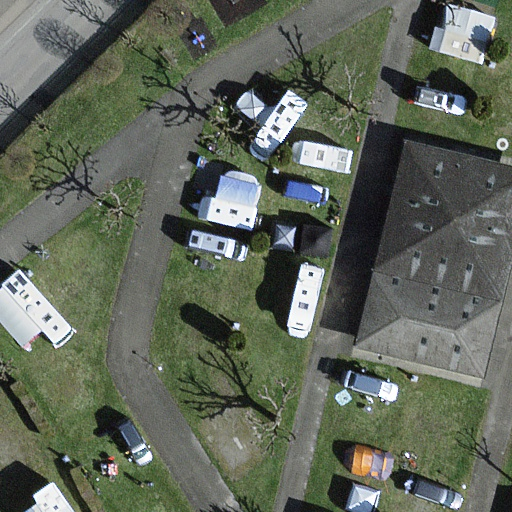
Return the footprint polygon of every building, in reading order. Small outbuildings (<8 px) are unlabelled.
[(511,253),(511,168),(409,143),(379,267),(501,297),(511,253)] [(28,273),(56,315),(108,280),(80,237),(28,273)] [(382,275),(376,273),(358,344),(482,374),(500,304),(441,289),(382,275)] [(411,433),(422,378),(357,364),(346,420),(411,433)] [(243,392),(206,407),(230,467),(267,452),(243,392)] [(43,428),(0,449),(0,454),(16,487),(61,465),(43,428)] [(88,511),(83,498),(47,511),(88,511)]
